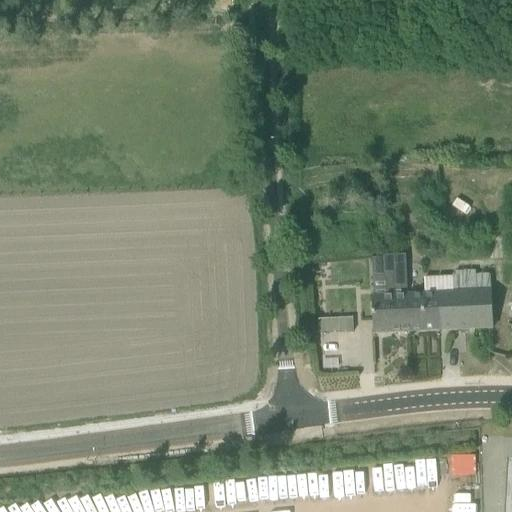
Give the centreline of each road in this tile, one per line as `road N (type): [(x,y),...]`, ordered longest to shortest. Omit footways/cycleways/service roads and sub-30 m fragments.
road 1 (residential): [(293,419),(260,0)]
road 2 (tertiary): [(293,419),(0,459)]
road 3 (tertiary): [(511,398),(293,419)]
